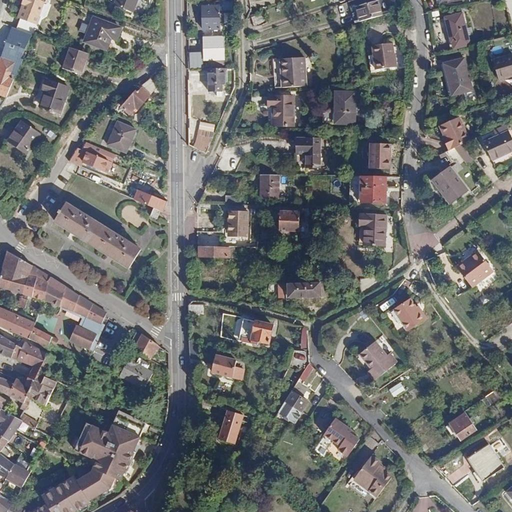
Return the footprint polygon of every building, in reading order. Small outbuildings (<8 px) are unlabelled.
[(21,17),(17,26),(32,31),(35,22),(38,23),(41,15),(41,14),(46,1),(47,1),(47,0),(22,0),(23,1),(24,1),(18,16),(21,17)] [(139,12),(143,0),(122,0),(120,5),(139,12)] [(370,0),(356,4),(360,19),(381,13),(377,0),(370,0)] [(219,27),(219,4),(203,4),(204,28),(219,27)] [(452,41),(467,37),(468,36),(462,12),(444,17),(451,41),(452,41)] [(254,24),(263,21),(261,14),(252,17),(254,24)] [(118,37),(122,25),(95,16),(87,38),(109,46),(113,35),(118,37)] [(0,66),(0,91),(9,95),(15,79),(27,57),(24,55),(32,32),(32,31),(17,26),(13,25),(2,57),(3,57),(0,66)] [(222,58),(222,35),(203,36),(204,58),(222,58)] [(469,42),(467,37),(452,41),(454,47),(469,42)] [(395,66),(391,42),(372,45),(376,69),(395,66)] [(83,73),(90,52),(72,45),(65,67),(83,73)] [(190,67),(203,67),(203,52),(190,53),(190,67)] [(278,73),(279,86),(303,84),(301,55),(280,56),(281,73),(278,73)] [(511,74),(511,55),(492,60),(497,79),(511,74)] [(452,94),(473,88),(465,57),(445,62),(452,94)] [(224,84),(224,67),(209,67),(209,91),(221,91),(221,84),(224,84)] [(62,110),(70,84),(45,75),(36,101),(62,110)] [(150,82),(146,78),(141,84),(142,85),(145,88),(150,82)] [(145,88),(142,85),(138,90),(135,87),(121,103),(130,111),(136,105),(138,107),(151,92),(145,88)] [(352,119),(352,90),(330,90),(330,103),(333,104),(333,119),(352,119)] [(290,123),(290,94),(265,95),(265,104),(272,105),(273,123),(290,123)] [(434,145),(438,154),(459,144),(460,143),(448,120),(429,129),(434,140),(436,144),(434,145)] [(32,153),(45,135),(25,121),(12,138),(32,153)] [(137,130),(118,122),(108,145),(127,153),(137,130)] [(215,125),(202,122),(196,146),(206,151),(212,134),(215,125)] [(482,141),(487,151),(509,137),(505,129),(482,141)] [(511,142),(509,137),(487,151),(489,156),(511,144),(511,142)] [(317,167),(318,138),(294,138),(294,153),(304,153),(304,167),(317,167)] [(78,148),(70,162),(83,168),(85,163),(108,173),(116,155),(87,143),(84,151),(78,148)] [(387,152),(389,152),(389,144),(369,144),(369,169),(389,169),(389,157),(387,157),(387,152)] [(432,178),(436,184),(453,173),(448,166),(432,178)] [(453,173),(436,184),(449,202),(465,188),(453,173)] [(276,176),(259,175),(259,198),(276,198),(276,176)] [(384,177),(348,177),(348,202),(384,202),(384,177)] [(160,208),(161,208),(165,199),(154,194),(150,204),(153,205),(160,208)] [(223,205),(241,206),(241,197),(223,196),(223,205)] [(131,266),(142,248),(69,202),(58,220),(131,266)] [(156,216),(160,208),(153,205),(150,213),(156,216)] [(251,211),(229,211),(229,237),(250,237),(251,211)] [(287,211),(278,211),(278,232),(298,232),(298,211),(287,211)] [(384,245),(384,223),(358,223),(358,228),(364,228),(364,245),(384,245)] [(204,236),(203,245),(219,245),(219,236),(204,236)] [(203,245),(199,244),(199,254),(228,255),(229,245),(219,245),(203,245)] [(24,293),(35,265),(10,249),(4,265),(3,265),(0,280),(0,284),(24,293)] [(476,286),(496,270),(480,250),(471,256),(473,259),(462,268),(476,286)] [(53,276),(35,265),(24,293),(30,295),(44,299),(53,276)] [(108,312),(53,276),(44,299),(74,310),(87,317),(83,328),(77,326),(71,341),(95,350),(100,339),(97,338),(108,312)] [(326,279),(285,278),(285,292),(326,293),(326,279)] [(392,306),(410,327),(427,312),(417,300),(415,302),(408,294),(392,306)] [(29,300),(23,298),(22,298),(21,301),(20,304),(22,305),(27,307),(29,300)] [(188,303),(189,314),(205,314),(205,302),(188,303)] [(36,323),(0,305),(0,323),(31,338),(35,326),(36,323)] [(250,338),(266,342),(270,324),(254,320),(250,338)] [(61,340),(35,326),(31,338),(44,345),(49,347),(50,344),(58,347),(61,340)] [(158,344),(143,334),(143,336),(137,332),(132,343),(138,345),(135,351),(152,359),(158,344)] [(23,347),(0,333),(0,350),(18,358),(23,347)] [(203,345),(190,340),(191,358),(201,362),(203,345)] [(388,355),(375,340),(359,354),(371,369),(373,367),(380,376),(396,362),(390,354),(388,355)] [(26,341),(23,347),(18,358),(19,358),(35,364),(42,349),(26,341)] [(210,372),(239,379),(241,370),(234,367),(235,361),(226,358),(227,352),(216,348),(210,372)] [(54,356),(42,349),(35,364),(30,374),(43,379),(45,375),(54,356)] [(70,376),(82,381),(92,361),(79,355),(70,376)] [(121,361),(115,372),(148,390),(158,373),(132,359),(129,365),(121,361)] [(58,381),(45,375),(43,379),(30,374),(26,382),(33,386),(28,395),(47,405),(58,381)] [(0,388),(8,393),(16,377),(13,375),(11,380),(0,376),(0,388)] [(25,402),(28,395),(33,386),(26,382),(16,377),(8,393),(25,402)] [(403,389),(399,382),(388,390),(392,396),(403,389)] [(300,386),(297,391),(308,398),(310,393),(300,386)] [(0,407),(5,410),(7,405),(4,403),(8,393),(0,388),(0,407)] [(498,388),(487,395),(490,399),(500,392),(498,388)] [(219,412),(217,396),(200,389),(202,399),(202,406),(219,412)] [(297,391),(292,389),(280,410),(295,419),(308,398),(297,391)] [(0,422),(1,423),(0,424),(0,433),(11,440),(17,431),(23,420),(20,418),(5,410),(0,407),(0,422)] [(27,511),(26,509),(24,511),(72,511),(90,500),(90,498),(110,485),(115,475),(121,477),(124,470),(126,471),(136,449),(134,448),(146,420),(119,408),(109,430),(86,420),(74,447),(96,458),(91,469),(77,478),(74,474),(42,493),(47,502),(31,511),(27,511)] [(23,420),(38,427),(41,422),(23,412),(20,418),(23,420)] [(464,414),(450,424),(456,432),(461,439),(475,429),(464,414)] [(222,439),(237,444),(245,420),(230,415),(222,439)] [(336,448),(346,454),(357,437),(348,431),(350,427),(334,416),(323,432),(339,443),(336,448)] [(456,432),(450,424),(445,427),(451,435),(456,432)] [(0,454),(9,443),(11,440),(0,433),(0,454)] [(504,466),(489,443),(468,457),(483,479),(504,466)] [(352,477),(377,494),(391,474),(377,465),(381,460),(369,452),(352,477)] [(0,454),(0,471),(8,477),(15,465),(16,463),(0,454)] [(8,477),(24,486),(31,475),(15,465),(8,477)] [(0,492),(7,497),(10,491),(7,489),(9,485),(0,479),(0,492)] [(0,508),(5,511),(24,511),(26,509),(15,502),(7,497),(0,492),(0,508)]
